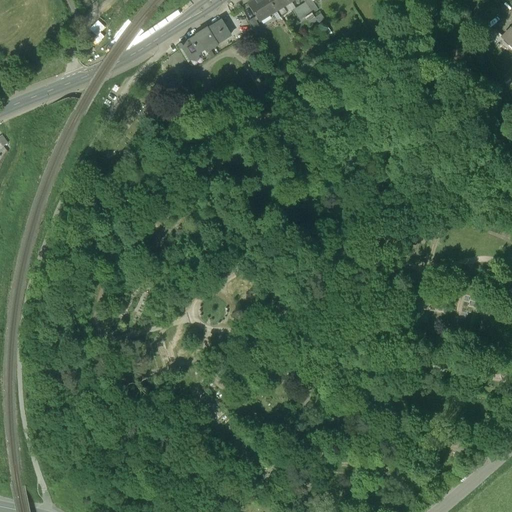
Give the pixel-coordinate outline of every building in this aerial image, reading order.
[(267,0),(248,0),(245,2),(256,20),(273,9),(267,0)] [(267,0),(273,9),(277,16),(278,15),(284,11),(281,6),(280,5),(287,0),(267,0)] [(315,8),(310,0),(301,0),(310,12),(315,8)] [(258,27),(252,17),(247,20),(256,41),(263,36),(257,28),(258,27)] [(218,19),(205,27),(204,26),(201,28),(212,45),(215,43),(214,42),(228,34),(218,19)] [(499,26),(491,34),(505,47),(511,39),(511,38),(507,33),(499,26)] [(212,45),(201,28),(196,31),(207,48),(212,45)] [(194,34),(179,43),(178,42),(175,43),(177,47),(179,45),(188,59),(198,53),(197,51),(202,47),(204,50),(207,48),(196,31),(193,33),(194,34)] [(236,495),(226,502),(230,507),(239,501),(236,495)]
